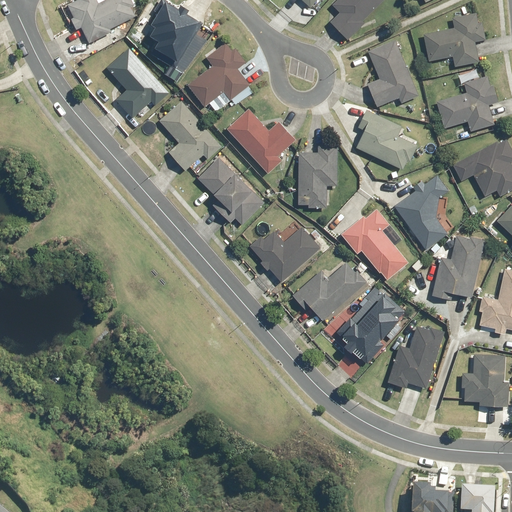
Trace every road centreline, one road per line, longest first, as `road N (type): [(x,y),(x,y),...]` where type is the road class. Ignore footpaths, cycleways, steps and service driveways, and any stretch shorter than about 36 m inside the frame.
road 1 (residential): [(12,0),(66,103),(330,398),(409,441),(511,453)]
road 2 (residential): [(266,35),(315,53),(328,75),(317,97),(288,98),(279,88)]
